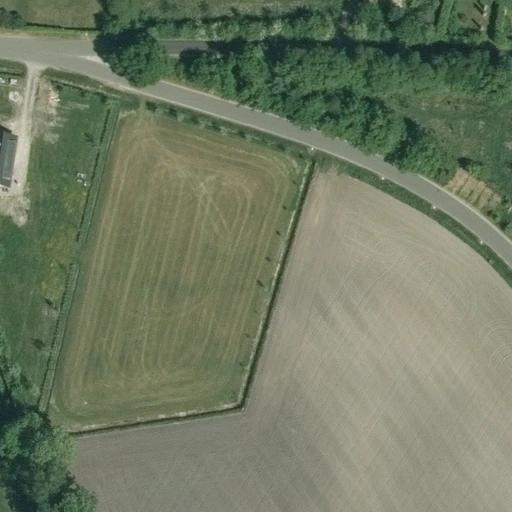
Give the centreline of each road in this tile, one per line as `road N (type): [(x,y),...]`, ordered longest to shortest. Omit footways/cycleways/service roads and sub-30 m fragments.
road 1 (unclassified): [(511,258),(391,170),(50,49)]
road 2 (unclassified): [(511,60),(50,49)]
